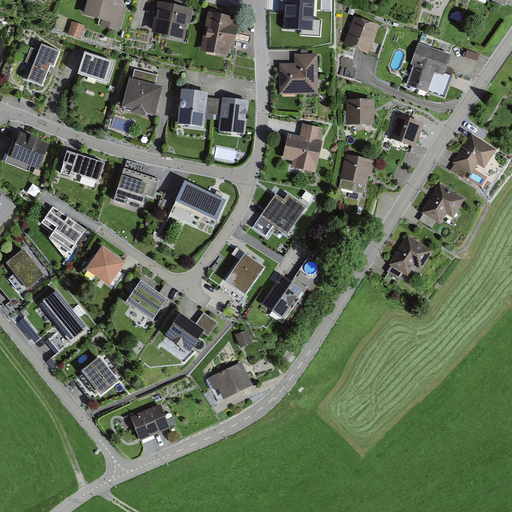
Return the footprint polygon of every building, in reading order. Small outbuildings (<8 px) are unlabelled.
[(122,0),(92,0),(87,17),(102,22),(101,26),(118,31),(127,3),(122,1),(122,0)] [(283,0),(284,12),(288,12),(288,32),(314,33),(315,0),(283,0)] [(194,9),(162,2),(155,36),(187,42),(194,9)] [(242,20),(211,14),(204,54),(235,59),(242,20)] [(381,26),(359,19),(350,46),(372,53),(381,26)] [(85,25),(72,21),(67,35),(80,39),(85,25)] [(43,53),(35,50),(30,62),(37,65),(30,82),(44,87),(53,67),(59,69),(65,54),(46,46),(43,53)] [(457,59),(423,46),(415,67),(419,68),(411,87),(431,95),(432,92),(448,98),(456,78),(450,76),(457,59)] [(298,66),(284,66),(285,96),(322,95),(322,54),(297,55),(298,66)] [(117,64),(88,55),(81,74),(110,84),(117,64)] [(158,76),(135,70),(125,109),(134,111),(133,115),(144,118),(145,114),(154,117),(161,90),(155,88),(158,76)] [(210,95),(183,92),(179,126),(205,130),(207,114),(222,116),(219,135),(245,138),(250,102),(223,99),(223,102),(209,100),(210,95)] [(378,103),(351,103),(351,127),(378,127),(378,103)] [(426,125),(400,116),(391,140),(417,149),(426,125)] [(304,139),(293,137),(287,159),(300,162),(298,171),(323,177),(331,145),(327,144),(329,132),(307,127),(304,139)] [(54,145),(24,135),(19,150),(15,148),(9,164),(33,172),(35,166),(45,170),(54,145)] [(496,148),(475,135),(450,171),(463,179),(468,172),(472,174),(478,165),(484,169),(496,148)] [(109,165),(73,154),(68,172),(104,183),(109,165)] [(380,164),(349,157),(344,180),(375,187),(380,164)] [(163,179),(126,170),(120,195),(149,202),(150,197),(158,198),(163,179)] [(232,200),(189,183),(180,205),(223,222),(232,200)] [(470,199),(445,183),(425,213),(444,225),(451,215),(457,219),(470,199)] [(19,209),(0,193),(0,226),(3,229),(19,209)] [(282,198),(267,218),(292,237),(313,211),(295,197),(289,204),(282,198)] [(88,231),(57,210),(47,226),(59,234),(54,241),(73,254),(88,231)] [(439,251),(413,235),(394,265),(413,278),(419,268),(426,272),(439,251)] [(129,262),(106,249),(92,272),(115,286),(129,262)] [(49,277),(26,250),(6,267),(29,294),(49,277)] [(265,268),(245,254),(225,281),(245,296),(265,268)] [(310,294),(287,279),(269,306),(291,322),(310,294)] [(173,303),(146,284),(132,303),(159,322),(173,303)] [(92,331),(62,292),(46,305),(75,344),(92,331)] [(201,326),(182,315),(169,335),(195,352),(207,333),(214,338),(222,326),(207,316),(201,326)] [(247,330),(236,335),(241,348),(253,343),(247,330)] [(123,385),(104,360),(87,373),(106,398),(123,385)] [(242,362),(208,377),(213,390),(218,388),(224,401),(253,387),(242,362)] [(159,404),(131,417),(142,441),(170,427),(159,404)]
